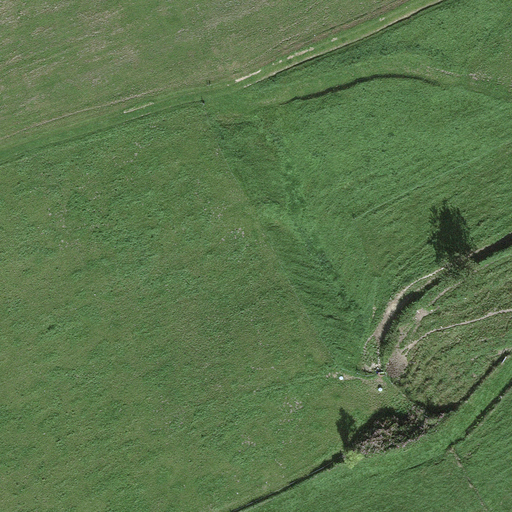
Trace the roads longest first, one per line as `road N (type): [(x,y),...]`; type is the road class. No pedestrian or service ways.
road 1 (track): [(0,160),(202,95),(426,0)]
road 2 (track): [(363,467),(412,456),(511,356)]
